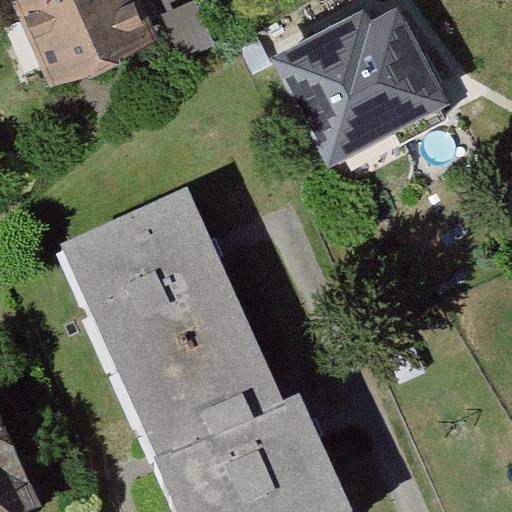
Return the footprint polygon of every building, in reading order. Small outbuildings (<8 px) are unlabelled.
[(36,0),(34,1),(12,11),(49,95),(162,45),(142,0),(36,0)] [(200,4),(165,21),(188,69),(223,53),(200,4)] [(369,7),(282,53),(337,159),(457,94),(412,7),(369,7)] [(342,511),(192,205),(46,277),(161,511),(342,511)] [(0,400),(0,511),(30,511),(59,494),(0,400)]
